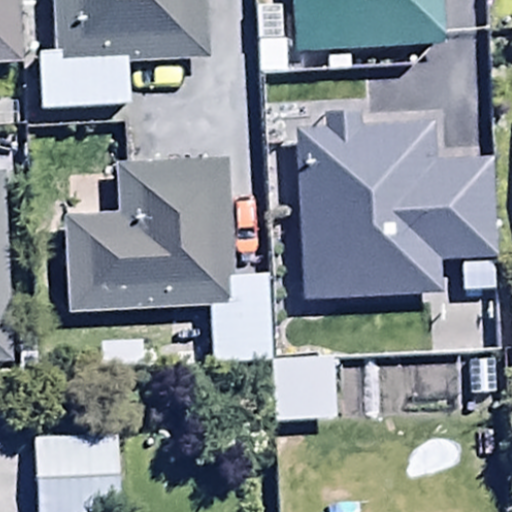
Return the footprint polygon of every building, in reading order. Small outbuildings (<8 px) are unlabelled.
[(13,0),(0,0),(0,74),(16,74),(13,0)] [(202,67),(198,0),(50,0),(53,65),(36,66),(39,122),(128,118),(126,71),(202,67)] [(286,0),(288,65),(439,60),(437,0),(286,0)] [(280,16),(252,17),(254,84),(283,83),(280,16)] [(317,141),(293,141),(299,312),(434,308),(433,275),(459,274),(460,304),(491,303),(486,171),(438,172),(436,137),(357,139),(357,126),(316,127),(317,141)] [(62,222),(63,321),(207,320),(207,373),(268,373),(267,283),(227,283),(225,172),(116,173),(117,221),(62,222)] [(274,424),(317,424),(317,369),(273,369),(274,424)] [(115,511),(112,445),(31,449),(34,511),(115,511)]
